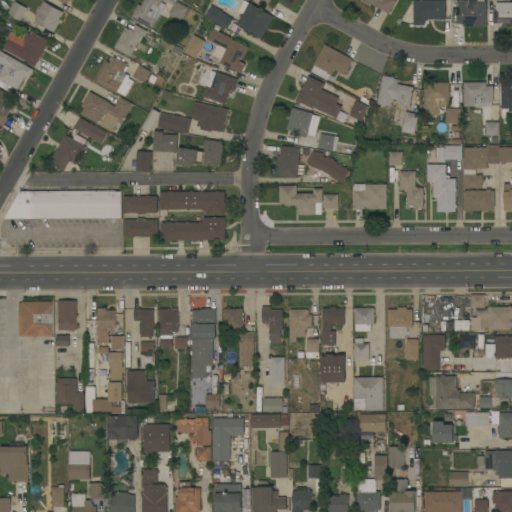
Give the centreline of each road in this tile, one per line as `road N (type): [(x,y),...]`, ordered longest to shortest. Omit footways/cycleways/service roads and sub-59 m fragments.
road 1 (tertiary): [(0,274),(511,271)]
road 2 (residential): [(321,0),(258,122),(254,273)]
road 3 (residential): [(511,234),(254,237)]
road 4 (residential): [(108,0),(0,192)]
road 5 (residential): [(317,8),(413,54),(511,55)]
